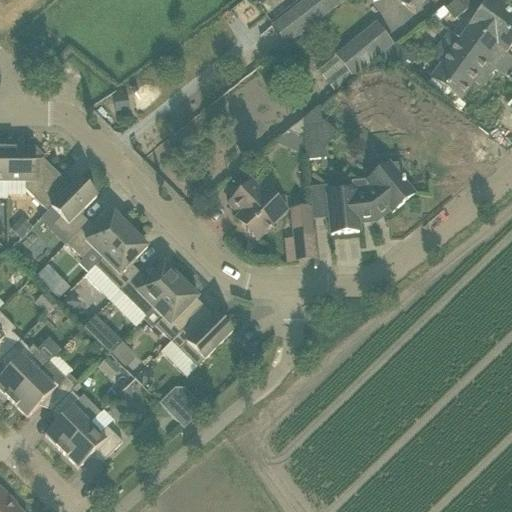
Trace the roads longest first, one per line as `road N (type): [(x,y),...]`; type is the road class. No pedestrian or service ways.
road 1 (residential): [(10,103),(48,114),(88,140),(192,251),(223,273),(297,289)]
road 2 (unclassified): [(118,511),(292,358),(297,289)]
road 3 (residential): [(297,289),(347,287),(386,272),(511,175)]
